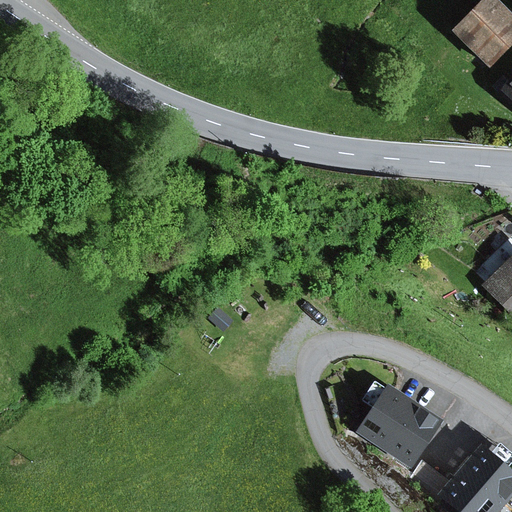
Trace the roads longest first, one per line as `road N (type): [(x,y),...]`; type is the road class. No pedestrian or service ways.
road 1 (secondary): [(0,6),(83,63),(194,116),(312,148),(511,167)]
road 2 (residential): [(511,420),(419,365),(364,345),(315,352),(306,373),(327,450),(385,511)]
